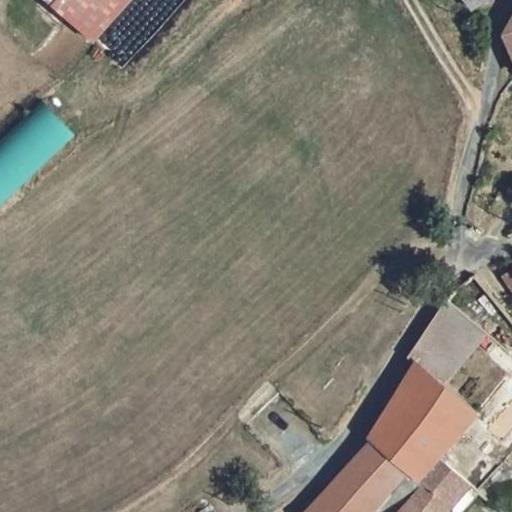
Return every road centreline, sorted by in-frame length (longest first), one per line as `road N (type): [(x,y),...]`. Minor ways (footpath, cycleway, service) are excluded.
road 1 (unclassified): [(260,511),(361,425),(447,284)]
road 2 (unclassified): [(447,284),(496,70),(490,27),(508,0)]
